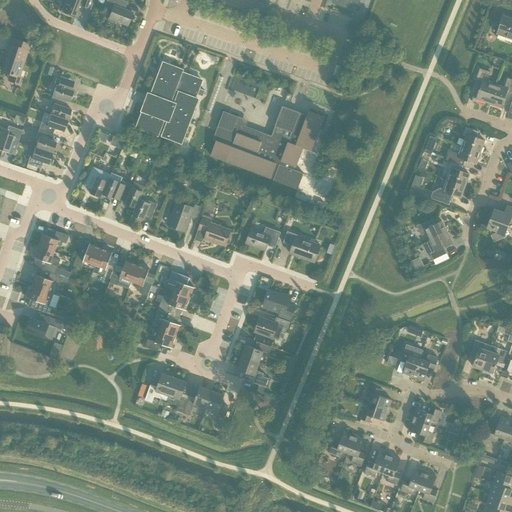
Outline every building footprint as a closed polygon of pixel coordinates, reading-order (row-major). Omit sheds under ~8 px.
[(93,0),(65,0),(61,10),(78,17),(83,4),(91,7),(93,0)] [(124,9),(127,2),(122,0),(106,0),(104,6),(112,9),(108,18),(127,25),(132,12),(124,9)] [(333,0),(333,2),(356,10),(359,0),(333,0)] [(511,19),(504,16),(497,34),(511,38),(511,19)] [(29,45),(10,38),(5,54),(8,55),(2,71),(11,74),(9,81),(19,84),(22,77),(18,76),(29,45)] [(183,70),(163,62),(151,95),(155,97),(149,112),(143,110),(137,127),(158,135),(159,133),(163,134),(162,136),(181,143),(198,99),(194,98),(195,94),(196,95),(202,80),(187,74),(187,75),(181,73),(183,70)] [(476,99),(488,104),(495,84),(487,81),(490,72),(480,68),(476,79),(482,82),(476,99)] [(55,87),(52,96),(66,100),(66,101),(69,102),(73,90),(67,89),(69,83),(56,78),(53,86),(55,87)] [(495,84),(488,104),(501,108),(507,90),(511,91),(511,79),(507,78),(504,87),(495,84)] [(293,95),(288,93),(285,100),(291,102),(293,95)] [(50,114),(67,120),(71,109),(64,106),(66,101),(66,100),(52,96),(49,104),(53,106),(50,114)] [(246,126),(247,123),(248,120),(223,111),(212,139),(216,141),(210,155),(270,178),(270,177),(274,178),(273,180),(298,189),(304,173),(294,169),(295,166),(302,148),(310,151),(317,132),(318,132),(324,116),(309,111),(307,115),(282,106),(275,126),(271,136),(246,126)] [(38,129),(52,134),(54,128),(63,131),(67,120),(50,114),(47,123),(41,121),(38,129)] [(1,127),(0,130),(0,145),(2,146),(1,150),(8,153),(10,147),(15,149),(21,131),(15,129),(13,136),(7,134),(8,130),(1,127)] [(463,146),(481,152),(485,140),(476,137),(478,131),(466,127),(463,135),(466,136),(463,146)] [(38,138),(35,147),(52,153),(56,142),(50,140),(52,134),(38,129),(36,138),(38,138)] [(105,135),(98,132),(96,138),(103,141),(105,135)] [(451,161),(463,165),(465,160),(476,164),(481,152),(463,146),(459,155),(453,153),(451,161)] [(52,153),(35,147),(32,156),(30,155),(27,164),(41,168),(43,162),(48,164),(52,153)] [(428,162),(421,159),(418,168),(425,171),(428,162)] [(447,179),(465,186),(470,174),(461,171),(463,165),(451,161),(448,169),(451,170),(447,179)] [(101,198),(102,194),(110,175),(93,168),(86,185),(92,188),(90,193),(101,198)] [(102,194),(113,199),(115,193),(121,196),(127,182),(121,180),(122,177),(111,172),(110,175),(102,194)] [(461,198),(465,186),(447,179),(444,189),(440,188),(433,192),(430,198),(449,204),(450,200),(452,195),(461,198)] [(139,199),(140,199),(143,192),(145,186),(134,182),(133,185),(127,182),(121,196),(127,198),(124,203),(135,208),(139,199)] [(422,198),(413,195),(409,206),(418,210),(422,198)] [(148,202),(140,199),(139,199),(135,208),(132,215),(143,220),(145,215),(151,217),(157,204),(157,201),(151,199),(149,200),(148,202)] [(196,219),(201,206),(195,204),(194,207),(176,201),(168,225),(185,232),(190,217),(196,219)] [(504,213),(494,210),(488,227),(488,226),(487,227),(494,241),(506,235),(505,233),(509,221),(511,222),(511,208),(506,206),(504,213)] [(225,246),(231,230),(210,222),(211,219),(203,216),(198,230),(206,233),(204,238),(225,246)] [(426,231),(430,240),(448,232),(442,220),(434,224),(431,219),(419,225),(423,232),(426,231)] [(268,243),(275,246),(280,232),(266,227),(263,234),(251,229),(246,243),(265,250),(268,243)] [(37,245),(55,252),(58,245),(61,246),(63,242),(66,243),(69,235),(57,231),(54,238),(41,233),(37,245)] [(314,262),(320,245),(300,238),(301,236),(287,231),(283,242),(292,245),(289,253),(314,262)] [(448,232),(430,240),(434,249),(432,251),(435,258),(447,253),(445,247),(453,243),(448,232)] [(89,243),(86,253),(78,251),(73,265),(80,268),(83,261),(94,266),(101,247),(89,243)] [(50,271),(50,272),(55,273),(58,266),(51,263),(55,252),(37,245),(33,257),(46,261),(43,269),(50,271)] [(113,251),(101,247),(94,266),(101,268),(99,274),(104,275),(103,276),(110,279),(109,282),(110,282),(114,270),(115,267),(108,264),(113,251)] [(121,272),(114,270),(110,282),(117,285),(117,284),(129,288),(131,282),(138,264),(126,260),(121,272)] [(149,268),(138,264),(131,282),(142,286),(140,293),(147,296),(152,284),(144,281),(149,268)] [(172,293),(190,299),(194,287),(187,284),(190,277),(172,271),(167,283),(174,285),(172,293)] [(31,286),(49,292),(53,281),(60,283),(61,280),(62,276),(55,273),(50,272),(48,279),(35,274),(31,286)] [(45,304),(49,292),(31,286),(26,297),(39,302),(37,309),(49,314),(51,306),(45,304)] [(290,319),(295,306),(287,304),(290,296),(282,293),(281,296),(269,291),(263,306),(280,312),(279,315),(290,319)] [(161,301),(158,308),(171,313),(173,306),(186,310),(190,299),(172,293),(170,298),(163,296),(161,301)] [(171,313),(158,308),(156,316),(162,318),(158,330),(176,337),(181,325),(168,320),(171,313)] [(59,328),(62,321),(48,316),(45,323),(31,318),(26,330),(44,337),(48,324),(59,328)] [(285,333),(290,321),(277,317),(275,322),(260,317),(254,331),(272,338),(275,329),(285,333)] [(172,348),(176,337),(158,330),(154,341),(147,339),(145,346),(157,351),(159,343),(172,348)] [(472,366),(482,369),(489,351),(491,345),(485,343),(475,340),(471,352),(477,354),(472,366)] [(241,357),(259,363),(263,351),(268,353),(271,346),(257,341),(254,348),(246,345),(241,357)] [(413,377),(420,358),(414,356),(416,350),(405,346),(401,357),(407,359),(402,372),(410,375),(409,376),(413,377)] [(489,351),(482,369),(492,373),(497,361),(503,363),(507,351),(497,347),(495,353),(489,351)] [(425,360),(420,358),(413,377),(416,379),(416,377),(424,380),(428,367),(434,369),(438,358),(428,354),(425,360)] [(259,363),(241,357),(237,369),(246,372),(243,379),(257,384),(266,387),(269,378),(263,376),(264,373),(256,370),(259,363)] [(155,391),(167,395),(174,377),(162,373),(157,388),(150,385),(145,399),(152,402),(155,391)] [(176,410),(183,412),(188,398),(181,396),(186,382),(174,377),(167,395),(180,399),(176,410)] [(372,398),(370,404),(389,410),(391,407),(389,406),(392,399),(379,395),(381,389),(369,385),(366,396),(372,398)] [(188,398),(183,412),(189,415),(193,404),(205,408),(212,391),(199,386),(194,401),(188,398)] [(212,391),(205,408),(217,412),(214,422),(221,425),(227,406),(221,404),(224,395),(212,391)] [(389,410),(370,404),(368,410),(362,407),(358,418),(369,422),(371,416),(384,421),(387,413),(388,414),(389,410)] [(412,415),(410,418),(430,425),(432,419),(438,421),(442,411),(431,407),(428,413),(415,408),(413,415),(412,415)] [(169,411),(163,409),(161,416),(167,418),(169,411)] [(498,436),(504,438),(511,420),(511,419),(508,417),(508,419),(500,416),(496,429),(490,427),(486,438),(496,442),(498,436)] [(430,425),(410,418),(409,421),(410,422),(408,429),(421,434),(419,440),(430,444),(434,433),(427,431),(430,425)] [(511,420),(504,438),(502,444),(511,447),(511,420)] [(347,453),(354,434),(351,432),(350,434),(343,431),(338,444),(333,442),(329,453),(339,457),(342,451),(347,453)] [(358,435),(354,434),(347,453),(353,455),(351,461),(361,465),(365,454),(360,452),(364,439),(357,436),(358,435)] [(383,472),(390,453),(386,452),(386,453),(379,451),(374,464),(368,461),(364,473),(374,476),(377,470),(383,472)] [(486,453),(481,451),(478,458),(496,464),(498,459),(485,455),(486,453)] [(393,454),(390,453),(383,472),(389,474),(386,481),(397,485),(401,473),(395,471),(400,458),(393,456),(393,454)] [(419,490),(426,471),(423,469),(422,471),(415,468),(410,481),(404,479),(400,490),(411,494),(413,488),(419,490)] [(429,472),(426,471),(419,490),(425,492),(422,498),(433,502),(437,491),(431,489),(436,476),(429,473),(429,472)] [(511,476),(497,471),(493,483),(511,489),(511,487),(511,476)] [(493,483),(489,493),(511,500),(511,496),(509,496),(511,489),(493,483)] [(364,491),(357,489),(354,496),(361,499),(364,491)] [(491,504),(504,509),(506,503),(511,504),(511,500),(489,493),(485,503),(491,505),(491,504)] [(478,503),(469,500),(466,508),(475,511),(478,503)]
